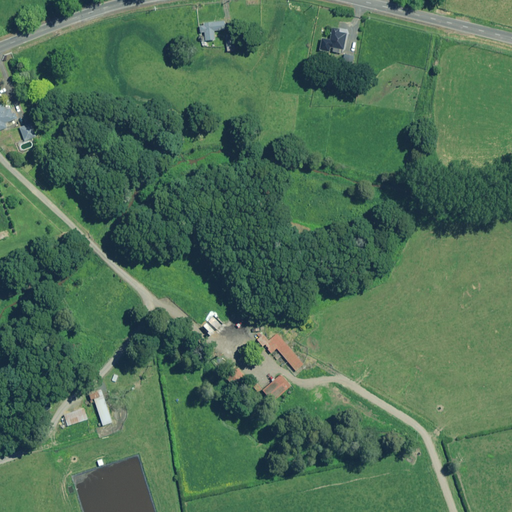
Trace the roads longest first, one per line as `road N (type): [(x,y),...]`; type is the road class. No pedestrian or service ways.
road 1 (unclassified): [(355,0),(511,38)]
road 2 (unclassified): [(0,47),(135,0)]
